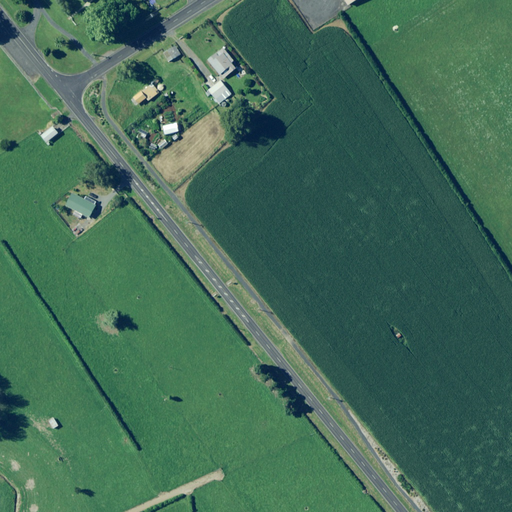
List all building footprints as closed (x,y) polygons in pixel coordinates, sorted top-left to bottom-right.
[(177,57),(172,48),(163,53),(168,62),(177,57)] [(235,63),(223,48),(207,61),(223,79),(235,69),(232,65),(235,63)] [(228,104),(225,99),(231,94),(220,81),(208,91),(218,103),(223,109),(228,104)] [(158,93),(151,84),(133,98),(138,105),(146,98),(148,101),(158,93)] [(58,133),(51,126),(40,137),(47,144),(58,133)] [(79,194),(78,196),(71,193),(64,206),(75,211),(73,215),(80,219),(82,215),(89,219),(95,205),(97,203),(79,194)] [(91,225),(88,221),(80,226),(77,223),(75,225),(71,221),(66,225),(76,238),(91,225)] [(58,426),(53,418),(48,422),(53,429),(58,426)] [(74,425),(64,431),(70,440),(80,434),(74,425)]
